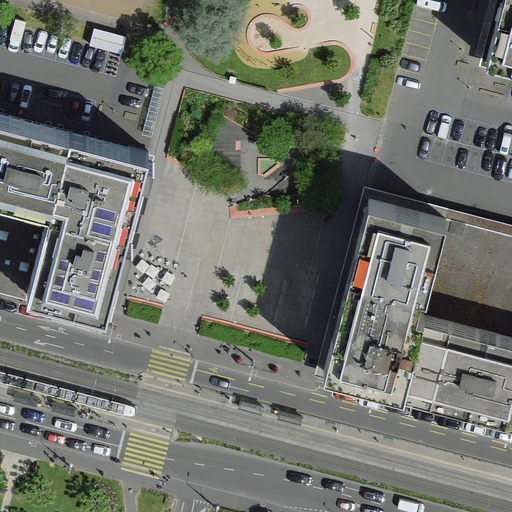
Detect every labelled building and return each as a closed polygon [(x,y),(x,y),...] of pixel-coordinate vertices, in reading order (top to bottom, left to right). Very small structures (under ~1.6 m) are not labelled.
[(511,0),(493,0),(477,66),(511,74),(511,0)] [(126,38),(95,29),(90,45),(122,54),(126,38)] [(0,194),(51,208),(70,131),(0,112),(0,194)] [(51,208),(128,229),(148,152),(70,131),(51,208)] [(51,208),(0,194),(0,282),(29,290),(51,208)] [(423,311),(450,215),(374,194),(350,292),(423,311)] [(128,229),(51,208),(29,290),(107,311),(128,229)] [(511,231),(450,215),(423,311),(452,318),(511,333),(511,231)] [(432,398),(452,318),(350,292),(330,371),(432,398)] [(506,418),(511,394),(511,333),(452,318),(432,398),(506,418)]
